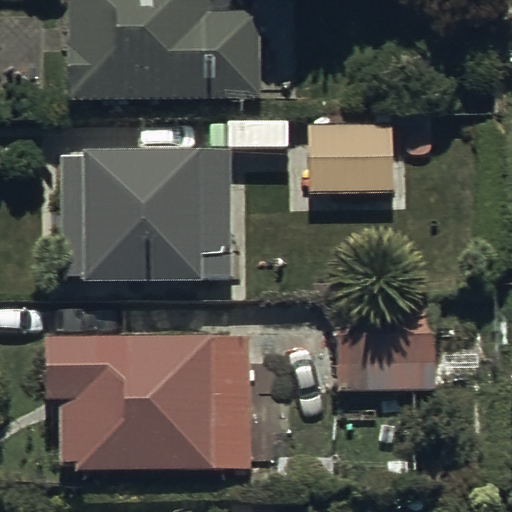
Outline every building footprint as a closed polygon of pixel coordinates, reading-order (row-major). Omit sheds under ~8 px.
[(206,0),(66,0),(66,120),(259,120),(259,30),(206,30),(206,0)] [(392,139),(304,138),(304,202),(391,203),(392,139)] [(230,165),(57,166),(57,287),(79,287),(79,292),(196,292),(196,287),(230,286),(230,165)] [(337,319),(338,398),(338,404),(433,403),(432,319),(337,319)] [(247,487),(243,350),(42,356),(44,417),(61,416),(63,493),(247,487)]
